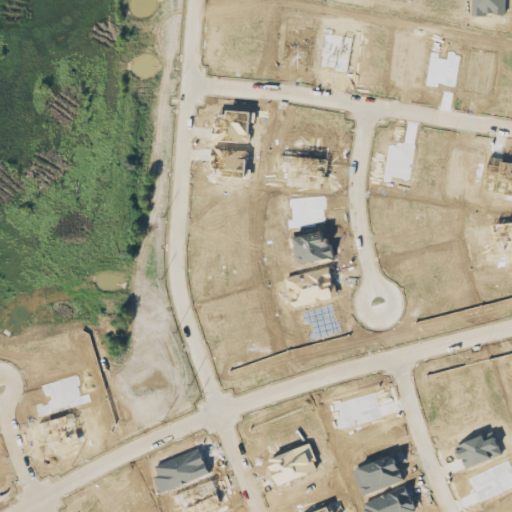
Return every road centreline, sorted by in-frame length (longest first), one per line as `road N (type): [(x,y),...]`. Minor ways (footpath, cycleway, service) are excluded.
road 1 (residential): [(192,0),(176,282),(183,321),(257,511),(446,501),(392,363),(219,411)]
road 2 (residential): [(186,83),(511,133)]
road 3 (residential): [(17,511),(219,411)]
road 4 (residential): [(369,108),(356,220),(371,284)]
road 5 (residential): [(392,363),(511,329)]
